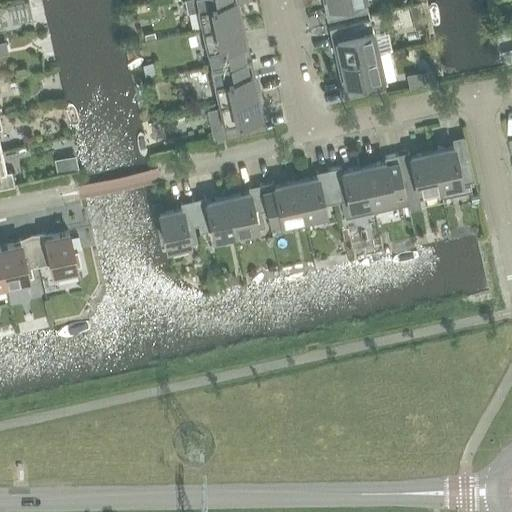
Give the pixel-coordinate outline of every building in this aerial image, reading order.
[(184,0),(187,13),(197,11),(201,29),(242,20),(237,0),(184,0)] [(322,0),(327,20),(368,11),(365,0),(322,0)] [(419,5),(410,6),(415,30),(424,28),(419,5)] [(242,20),(201,29),(209,64),(250,55),(242,20)] [(328,29),(336,63),(377,54),(369,20),(328,29)] [(153,33),(144,35),(145,41),(155,39),(153,33)] [(336,63),(344,98),(385,88),(377,54),(336,63)] [(210,69),(218,104),(259,95),(251,60),(210,69)] [(152,63),(143,65),(146,77),(155,75),(152,63)] [(434,70),(424,72),(426,84),(437,82),(434,70)] [(259,95),(218,104),(225,139),(266,130),(259,95)] [(453,146),(431,151),(439,188),(440,188),(442,198),(471,191),(468,181),(473,180),(468,155),(456,158),(453,146)] [(0,152),(0,151),(0,188),(13,185),(10,172),(5,173),(0,152)] [(409,151),(396,154),(402,179),(414,176),(418,193),(439,188),(431,151),(410,156),(409,151)] [(385,161),(363,166),(371,203),(372,203),(374,212),(407,204),(405,195),(404,187),(402,179),(396,154),(384,157),(385,161)] [(341,166),(328,169),(335,202),(348,199),(349,208),(371,203),(363,166),(342,171),(341,166)] [(317,177),(295,181),(303,218),(325,213),(323,205),(335,202),(328,169),(316,172),(317,177)] [(273,181),(260,184),(266,209),(265,209),(269,225),(281,223),(303,218),(295,181),(274,186),(273,181)] [(249,192),(227,196),(235,233),(265,226),(261,210),(265,209),(266,209),(260,184),(248,187),(249,192)] [(205,196),(192,199),(197,224),(199,232),(212,229),(214,238),(235,233),(227,196),(206,201),(205,196)] [(167,248),(170,247),(197,241),(193,225),(197,224),(192,199),(180,202),(181,207),(162,211),(159,212),(167,248)] [(77,274),(76,269),(76,266),(80,265),(77,250),(72,251),(70,238),(68,231),(46,236),(45,234),(32,237),(38,265),(50,263),(53,274),(56,273),(57,278),(77,274)] [(19,242),(0,246),(0,260),(6,289),(26,285),(25,280),(28,280),(28,277),(32,276),(30,267),(38,265),(32,237),(18,240),(19,242)] [(78,237),(70,238),(72,251),(77,250),(81,249),(78,237)]
